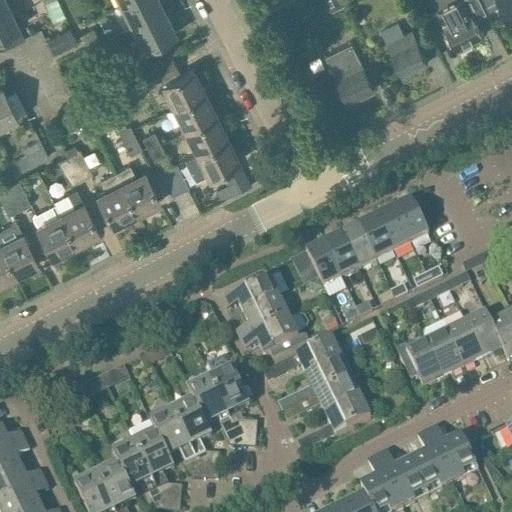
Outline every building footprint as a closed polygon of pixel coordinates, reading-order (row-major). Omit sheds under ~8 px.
[(65,15),(57,0),(55,0),(47,4),(54,21),(65,15)] [(79,0),(71,0),(67,2),(75,18),(85,13),(79,0)] [(128,0),(121,4),(132,27),(164,11),(159,0),(128,0)] [(471,41),(483,36),(465,0),(459,0),(438,11),(455,49),(459,47),(461,51),(473,46),(471,41)] [(511,0),(484,0),(489,10),(500,5),(509,23),(511,21),(511,0)] [(0,36),(18,27),(7,5),(0,8),(0,36)] [(163,40),(176,33),(164,11),(132,27),(139,41),(131,45),(141,65),(169,51),(163,40)] [(402,75),(429,62),(413,30),(404,34),(399,22),(381,31),(402,75)] [(0,45),(2,50),(24,39),(18,27),(0,36),(0,45)] [(82,34),(89,48),(100,42),(93,28),(82,34)] [(68,29),(47,39),(54,53),(74,42),(68,29)] [(100,42),(89,48),(90,50),(96,62),(100,71),(119,63),(108,39),(100,42)] [(327,56),(349,101),(375,88),(360,57),(354,43),(327,56)] [(308,56),(303,44),(294,48),(300,60),(308,56)] [(179,71),(173,57),(145,71),(152,85),(179,71)] [(163,84),(174,107),(205,92),(194,68),(163,84)] [(17,117),(8,100),(1,85),(0,85),(0,125),(7,122),(17,117)] [(124,98),(118,85),(107,91),(113,103),(124,98)] [(217,115),(205,92),(174,107),(185,130),(217,115)] [(89,119),(96,132),(118,121),(111,108),(89,119)] [(185,130),(197,153),(228,137),(217,115),(185,130)] [(118,132),(130,156),(142,150),(130,126),(118,132)] [(141,137),(147,149),(160,143),(154,132),(141,137)] [(197,153),(185,158),(197,181),(208,176),(239,160),(228,137),(197,153)] [(26,156),(11,163),(16,174),(49,158),(40,141),(23,149),(26,156)] [(154,162),(166,156),(160,143),(147,149),(154,162)] [(76,145),(65,150),(67,156),(78,151),(76,145)] [(81,180),(93,174),(81,151),(69,156),(81,180)] [(70,186),(81,180),(69,156),(58,162),(70,186)] [(0,168),(0,175),(3,181),(16,174),(11,163),(0,168)] [(116,172),(137,213),(160,201),(144,170),(134,175),(130,165),(116,172)] [(161,172),(173,196),(184,190),(172,166),(161,172)] [(226,186),(216,191),(222,202),(232,197),(252,187),(242,167),(222,177),(226,186)] [(137,213),(116,172),(100,181),(105,190),(98,194),(113,225),(137,213)] [(21,210),(31,204),(20,181),(9,187),(21,210)] [(9,187),(0,191),(0,197),(9,216),(21,210),(9,187)] [(73,207),(60,213),(76,244),(99,232),(77,189),(66,194),(73,207)] [(413,202),(396,211),(413,246),(431,238),(413,202)] [(53,256),(76,244),(60,213),(55,204),(32,217),(53,256)] [(378,219),(396,255),(413,246),(396,211),(378,219)] [(361,228),(378,264),(396,255),(378,219),(361,228)] [(17,221),(0,229),(0,244),(15,275),(18,279),(32,272),(30,267),(38,263),(23,232),(17,221)] [(343,237),(361,272),(378,264),(361,228),(343,237)] [(343,237),(326,246),(343,281),(361,272),(343,237)] [(511,242),(503,247),(507,256),(511,253),(511,242)] [(0,282),(15,275),(0,244),(0,282)] [(343,281),(326,246),(308,254),(325,290),(343,281)] [(487,266),(507,256),(503,247),(483,257),(487,266)] [(461,268),(465,276),(466,276),(487,266),(483,257),(461,268)] [(300,277),(305,286),(319,279),(315,270),(300,277)] [(438,270),(428,275),(432,284),(442,278),(438,270)] [(417,291),(432,284),(428,275),(413,283),(417,291)] [(470,284),(466,276),(465,276),(448,284),(452,293),(470,284)] [(241,307),(246,318),(282,300),(272,280),(224,304),(229,314),(241,307)] [(432,303),(452,293),(448,284),(428,294),(432,303)] [(403,287),(392,293),(397,301),(407,296),(403,287)] [(392,293),(377,300),(382,309),(397,301),(392,293)] [(428,294),(409,304),(413,312),(432,303),(428,294)] [(239,335),(243,344),(291,320),(282,300),(246,318),(252,328),(239,335)] [(390,324),(413,312),(409,304),(386,315),(390,324)] [(347,326),(362,318),(358,310),(355,305),(340,312),(347,326)] [(368,305),(358,310),(362,318),(372,313),(368,305)] [(488,316),(468,326),(485,361),(504,351),(493,327),(488,316)] [(511,317),(493,327),(504,351),(509,363),(511,361),(511,317)] [(271,355),(274,361),(310,343),(307,337),(300,337),(291,320),(243,344),(248,353),(261,347),(266,358),(271,355)] [(323,326),(327,335),(338,329),(333,321),(323,326)] [(208,327),(205,329),(209,338),(214,336),(221,333),(223,331),(219,322),(208,327)] [(468,326),(448,336),(465,370),(485,361),(468,326)] [(372,345),(380,340),(376,331),(367,336),(372,345)] [(189,335),(183,338),(188,348),(194,346),(189,335)] [(448,336),(429,345),(445,380),(465,370),(448,336)] [(344,361),(334,342),(299,359),(298,358),(280,366),(264,374),(269,384),(285,376),(303,367),(308,379),(344,361)] [(429,345),(410,354),(407,348),(397,353),(412,383),(420,379),(426,390),(445,380),(429,345)] [(167,346),(162,349),(167,359),(172,356),(167,346)] [(146,357),(140,359),(145,370),(150,367),(146,357)] [(212,382),(213,382),(235,428),(241,426),(246,436),(245,448),(258,449),(260,425),(246,424),(241,412),(251,407),(250,403),(255,401),(249,388),(244,391),(234,371),(227,357),(208,366),(206,370),(212,382)] [(278,406),(283,416),(318,399),(353,381),(350,375),(353,374),(347,362),(344,363),(344,361),(308,379),(313,388),(287,401),(278,406)] [(122,366),(78,385),(85,401),(129,382),(122,366)] [(318,399),(283,416),(287,424),(322,407),(327,419),(363,401),(353,381),(318,399)] [(212,382),(191,393),(196,404),(208,427),(209,427),(219,422),(232,449),(245,450),(245,448),(246,436),(241,426),(235,428),(213,382),(212,382)] [(372,421),(363,401),(327,419),(332,428),(299,444),(304,454),(372,421)] [(204,457),(208,466),(207,480),(221,481),(222,456),(209,455),(203,443),(214,438),(209,427),(208,427),(196,404),(175,414),(198,460),(204,457)] [(198,460),(175,414),(153,424),(170,459),(181,454),(194,481),(207,482),(207,480),(208,466),(204,457),(198,460)] [(96,419),(91,422),(95,432),(101,429),(96,419)] [(0,457),(27,444),(22,435),(10,441),(5,431),(0,420),(0,457)] [(165,489),(170,499),(169,511),(182,511),(184,488),(170,487),(164,476),(176,470),(170,459),(153,424),(152,422),(131,433),(137,446),(159,492),(165,489)] [(511,429),(495,438),(502,452),(511,446),(511,429)] [(438,430),(428,435),(453,487),(479,474),(462,440),(447,448),(438,430)] [(74,442),(79,439),(75,431),(70,434),(74,442)] [(427,457),(412,465),(428,499),(453,487),(428,435),(418,440),(427,457)] [(0,457),(0,481),(24,470),(19,459),(32,454),(27,444),(0,457)] [(159,492),(137,446),(115,457),(120,468),(132,491),(133,491),(143,486),(155,511),(168,511),(169,511),(170,499),(165,489),(159,492)] [(495,458),(487,449),(480,456),(487,465),(495,458)] [(388,455),(378,460),(404,511),(428,499),(412,465),(397,472),(388,455)] [(372,511),(401,511),(404,511),(378,460),(369,465),(377,482),(362,490),(365,497),(372,511)] [(505,481),(489,464),(487,465),(484,466),(494,486),(505,481)] [(129,511),(127,508),(139,502),(133,491),(132,491),(120,468),(100,478),(116,511),(129,511)] [(0,481),(0,505),(46,484),(42,475),(29,481),(24,470),(0,481)] [(77,488),(88,511),(116,511),(100,478),(77,488)] [(0,505),(0,511),(39,511),(44,510),(38,499),(51,493),(46,484),(0,505)] [(372,511),(365,497),(348,506),(350,511),(372,511)]
